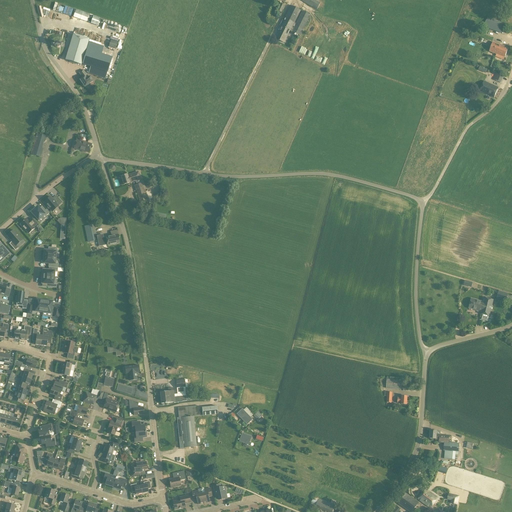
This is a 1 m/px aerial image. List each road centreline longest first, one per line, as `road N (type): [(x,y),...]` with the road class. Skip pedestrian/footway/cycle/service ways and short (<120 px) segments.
road 1 (unclassified): [(421,203),(335,175),(227,176),(101,159)]
road 2 (unclassified): [(145,355),(129,253),(101,159)]
road 3 (unclassified): [(101,159),(80,99),(43,44),(31,0)]
road 4 (unclassified): [(426,352),(417,446),(376,511)]
road 5 (unclassified): [(421,203),(511,72)]
road 6 (unclassified): [(426,352),(415,290),(421,203)]
road 7 (residential): [(163,498),(145,355)]
road 8 (residential): [(29,434),(48,356),(0,344)]
